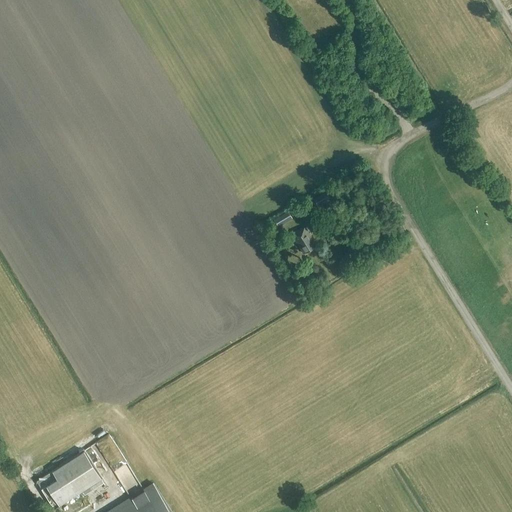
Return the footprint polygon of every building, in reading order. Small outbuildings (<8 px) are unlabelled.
[(279,226),(291,220),(287,213),(276,220),(279,226)] [(304,253),(315,246),(310,237),(311,236),(305,226),(292,234),(304,253)] [(116,447),(134,483),(148,477),(129,440),(116,447)] [(76,456),(89,446),(87,443),(74,452),(76,456)] [(58,480),(48,487),(60,506),(70,500),(102,479),(85,452),(53,472),(58,480)] [(172,511),(154,483),(108,511),(172,511)]
